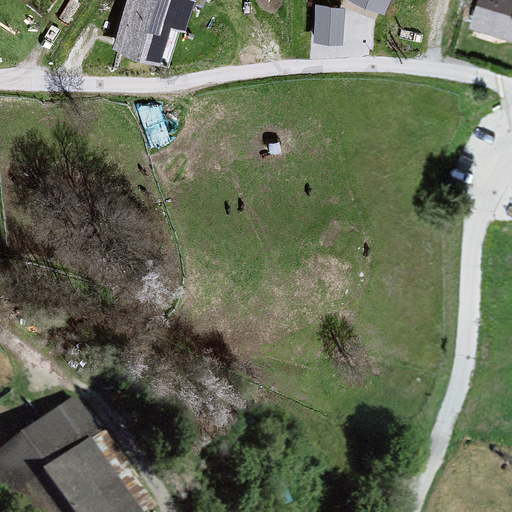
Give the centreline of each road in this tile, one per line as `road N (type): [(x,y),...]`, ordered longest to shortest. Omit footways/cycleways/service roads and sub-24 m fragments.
road 1 (residential): [(0,83),(192,84),(277,69),(392,67),(486,79),(511,91)]
road 2 (residential): [(511,144),(469,254),(446,433),(411,511)]
